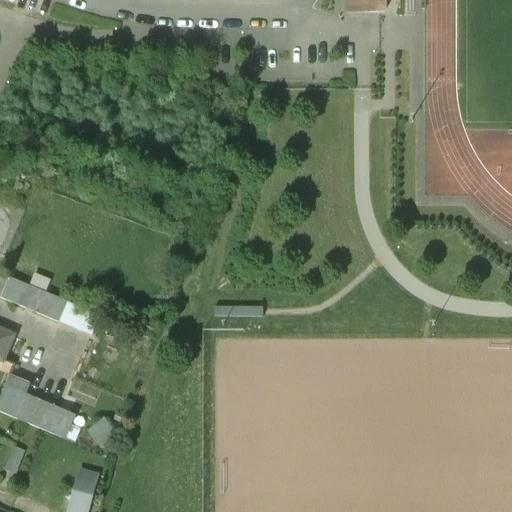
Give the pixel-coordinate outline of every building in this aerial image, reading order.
[(394,0),(346,0),(346,8),(395,8),(394,0)] [(67,303),(9,279),(0,299),(58,324),(67,303)] [(263,309),(215,309),(215,318),(263,318),(263,309)] [(0,361),(3,362),(14,337),(0,331),(0,361)] [(0,412),(62,439),(72,415),(25,395),(30,385),(10,376),(0,399),(0,412)] [(12,447),(8,471),(19,473),(23,449),(12,447)] [(78,472),(67,511),(88,511),(97,477),(78,472)]
